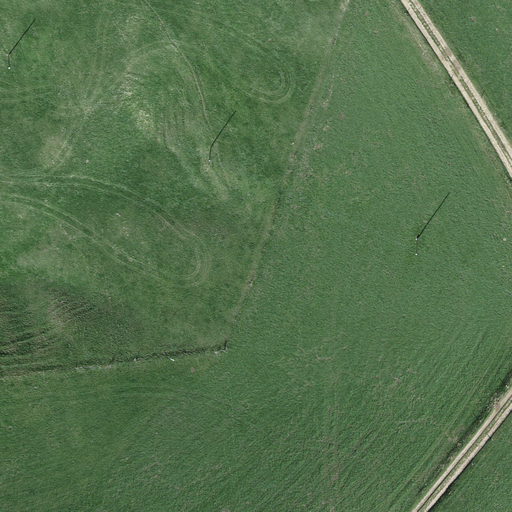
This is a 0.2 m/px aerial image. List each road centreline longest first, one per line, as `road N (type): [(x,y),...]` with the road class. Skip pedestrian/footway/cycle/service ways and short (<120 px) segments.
road 1 (track): [(408,0),(511,165)]
road 2 (track): [(511,394),(422,511)]
